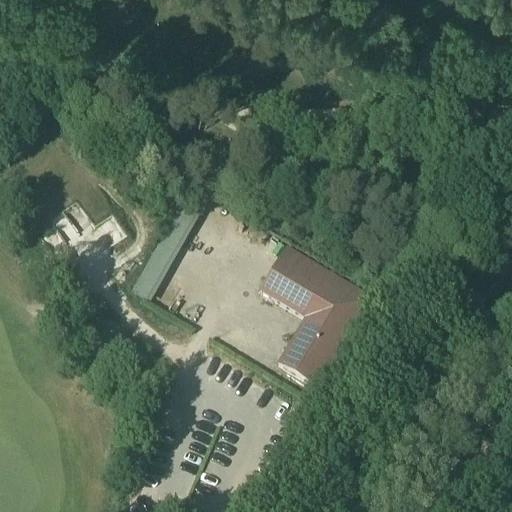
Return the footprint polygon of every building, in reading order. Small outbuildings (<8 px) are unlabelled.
[(132,298),(147,306),(205,203),(191,195),(132,298)] [(287,253),(260,297),(305,324),(278,370),(322,396),(376,307),(287,253)] [(496,317),(511,326),(511,324),(497,316),(496,317)] [(511,395),(511,384),(508,382),(503,391),(511,396),(511,395)] [(481,415),(475,424),(494,434),(499,425),(481,415)]
